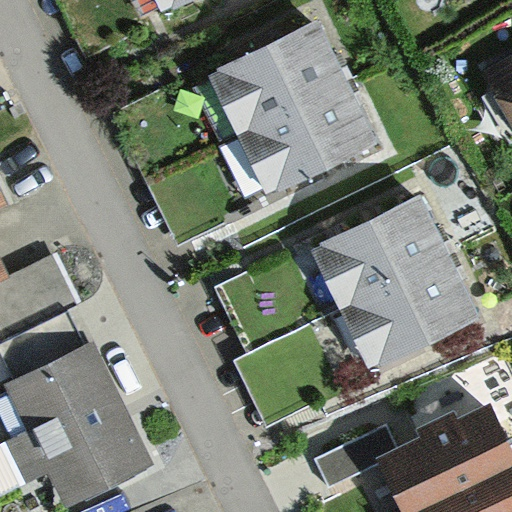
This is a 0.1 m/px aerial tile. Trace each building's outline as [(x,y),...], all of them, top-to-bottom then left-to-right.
[(323,8),(214,55),(270,184),(379,137),(323,8)] [(511,43),(485,59),(511,104),(511,43)] [(0,181),(0,329),(0,330),(70,298),(48,251),(11,268),(0,243),(0,194),(5,192),(0,181)] [(426,182),(293,247),(355,374),(488,309),(426,182)] [(52,466),(68,498),(152,458),(94,335),(8,375),(32,425),(2,439),(22,480),(52,466)] [(511,511),(511,437),(492,395),(395,440),(386,420),(310,456),(325,488),(386,459),(410,511),(511,511)]
